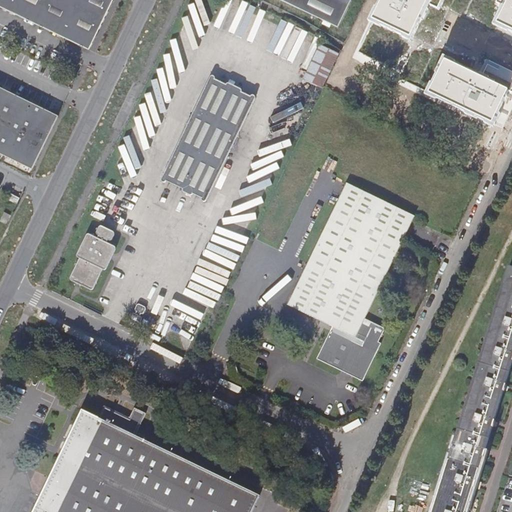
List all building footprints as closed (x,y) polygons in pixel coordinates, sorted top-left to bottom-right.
[(64,38),(75,43),(77,41),(92,48),(114,0),(0,0),(0,3),(25,15),(23,19),(48,30),(49,27),(66,35),(64,38)] [(281,0),(339,28),(352,0),(281,0)] [(0,7),(23,19),(25,15),(0,3),(0,7)] [(48,30),(64,38),(66,35),(49,27),(48,30)] [(75,43),(90,51),(92,48),(77,41),(75,43)] [(320,45),(304,79),(323,88),(340,53),(320,45)] [(226,84),(216,79),(216,78),(215,77),(214,75),(213,75),(211,76),(162,178),(162,179),(162,181),(164,182),(165,182),(167,181),(183,189),(184,192),(191,195),(193,194),(202,198),(202,200),(203,201),(205,202),(206,201),(207,200),(256,98),(256,96),(256,95),(254,94),(252,95),(251,96),(243,92),(242,89),(229,83),(226,84)] [(50,134),(59,116),(0,87),(0,153),(33,169),(50,134)] [(415,216),(347,183),(307,267),(291,300),(341,323),(359,333),(356,337),(334,326),(318,359),(363,381),(379,348),(376,346),(385,328),(366,318),(404,240),(415,216)] [(7,199),(17,204),(20,198),(9,193),(7,199)] [(94,290),(94,288),(115,246),(108,242),(109,240),(110,241),(112,241),(113,240),(115,234),(115,232),(113,231),(103,226),(101,226),(100,227),(97,233),(98,235),(99,236),(98,238),(91,235),(71,278),(71,280),(92,290),(94,290)] [(216,309),(237,265),(205,250),(185,295),(216,309)] [(466,511),(511,365),(511,267),(510,274),(507,274),(502,290),(504,291),(499,309),(496,308),(491,326),(493,327),(489,340),(487,339),(481,356),(484,357),(480,370),(477,370),(472,388),(474,388),(469,406),(466,405),(461,423),(463,424),(459,437),(457,436),(452,453),(454,453),(450,467),(448,466),(443,482),(445,483),(439,503),(437,502),(433,511),(466,511)] [(502,290),(496,308),(499,309),(504,291),(502,290)] [(147,307),(140,303),(138,304),(135,309),(136,311),(137,311),(136,314),(134,313),(132,314),(130,319),(131,321),(138,324),(140,324),(143,318),(142,317),(141,316),(142,314),(143,315),(144,314),(147,309),(147,307)] [(37,341),(25,335),(21,344),(33,350),(37,341)] [(65,454),(37,511),(252,511),(261,495),(136,436),(147,413),(135,407),(130,418),(105,406),(99,418),(85,412),(65,454)] [(443,482),(437,502),(439,503),(445,483),(443,482)]
